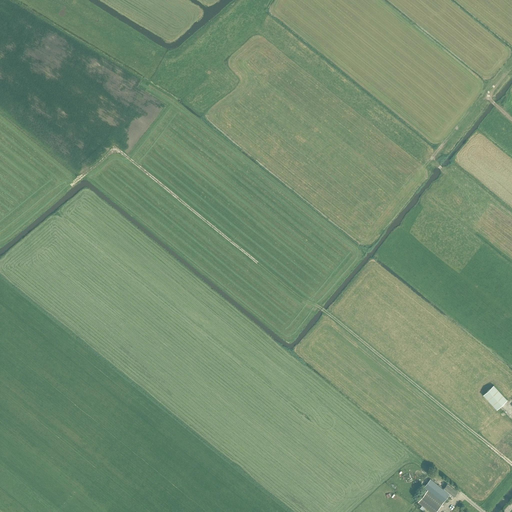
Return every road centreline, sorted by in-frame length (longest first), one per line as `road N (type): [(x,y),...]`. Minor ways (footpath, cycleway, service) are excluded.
road 1 (track): [(0,244),(115,148),(329,314)]
road 2 (track): [(511,464),(329,314)]
road 3 (track): [(313,304),(366,249),(431,158)]
road 4 (track): [(431,158),(511,67)]
